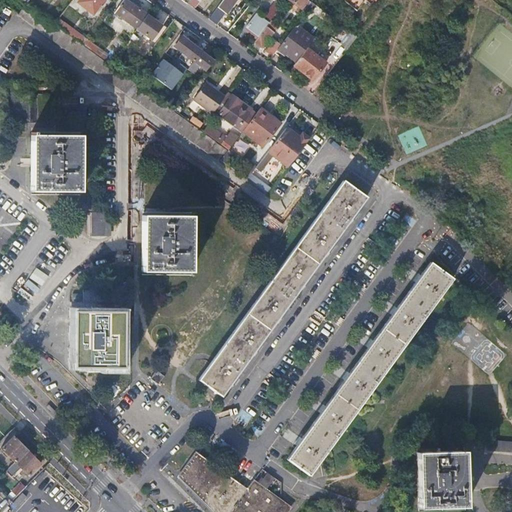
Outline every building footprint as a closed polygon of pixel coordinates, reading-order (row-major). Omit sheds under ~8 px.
[(103,0),(80,0),(79,2),(94,13),(103,0)] [(122,0),(114,12),(136,27),(147,13),(127,0),(122,0)] [(222,0),(209,18),(217,24),(224,13),(228,16),(240,0),(222,0)] [(290,0),(304,10),(307,7),(311,1),(309,0),(284,0),(284,1),(285,2),(286,0),(290,0)] [(226,149),(26,4),(18,14),(36,27),(131,96),(219,159),(226,149)] [(147,13),(136,27),(152,39),(162,25),(147,13)] [(259,35),(268,22),(255,13),(246,25),(259,35)] [(259,35),(254,41),(262,47),(278,25),(270,19),(268,22),(259,35)] [(297,24),(279,50),(296,63),(307,48),(315,37),(297,24)] [(341,43),(349,49),(358,36),(350,31),(341,43)] [(216,60),(182,35),(173,47),(194,62),(188,69),(195,74),(200,67),(206,72),(216,60)] [(265,50),(272,55),(280,45),(273,40),(265,50)] [(326,62),(307,48),(296,63),(294,65),(313,79),(326,62)] [(183,73),(163,58),(150,75),(171,90),(183,73)] [(194,99),(213,113),(217,107),(224,96),(205,83),(194,99)] [(16,95),(16,86),(9,85),(9,119),(26,120),(37,120),(37,95),(16,95)] [(224,96),(217,107),(221,110),(219,113),(226,119),(238,127),(248,113),(249,113),(240,106),(242,104),(227,92),(224,96)] [(240,106),(249,113),(251,110),(242,104),(240,106)] [(253,117),(243,130),(263,146),(280,122),(261,107),(253,117)] [(225,120),(241,133),(243,130),(253,117),(248,113),(238,127),(226,119),(225,120)] [(203,130),(229,149),(238,136),(231,131),(227,137),(208,123),(203,130)] [(287,167),(309,139),(303,134),(300,138),(286,127),(256,167),(261,170),(272,155),(287,167)] [(34,173),(34,180),(34,190),(78,190),(78,180),(78,173),(78,153),(78,145),(78,135),(37,135),(34,135),(34,145),(34,152),(34,161),(34,173)] [(244,153),(248,147),(240,142),(236,148),(244,153)] [(247,179),(268,193),(270,189),(272,187),(251,173),(247,179)] [(205,375),(203,373),(199,378),(199,379),(221,396),(232,381),(237,374),(256,349),(261,341),(280,316),(285,308),(304,283),(309,275),(328,249),(333,242),(352,216),(357,209),(366,197),(344,180),(339,186),(342,188),(337,194),(335,192),(328,202),(330,204),(326,210),(323,208),(315,219),(317,221),(313,227),(311,225),(304,235),(306,237),(302,243),(299,241),(291,253),(293,254),(289,260),(287,259),(279,268),(282,270),(277,276),(275,274),(267,286),(269,287),(265,293),(263,292),(255,302),(258,303),(253,309),(251,307),(243,319),(245,321),(241,326),(238,325),(231,335),(234,336),(229,342),(227,340),(219,352),(221,353),(217,360),(214,358),(213,360),(211,362),(207,368),(210,369),(205,375)] [(0,250),(22,222),(0,205),(0,250)] [(360,211),(357,209),(352,216),(355,218),(357,215),(360,211)] [(91,212),(92,236),(112,236),(111,211),(91,212)] [(189,215),(144,215),(144,225),(144,232),(144,242),(144,253),(144,261),(144,271),(188,271),(189,261),(189,253),(189,233),(189,225),(189,215)] [(336,244),(333,242),(328,249),(331,251),(333,248),(336,244)] [(430,261),(420,275),(414,282),(396,308),(390,315),(372,340),(367,348),(348,373),(343,380),(324,405),(319,413),(301,438),(295,445),(286,457),(309,474),(313,468),(310,466),(315,460),(318,462),(322,456),(325,452),(322,450),(326,445),(329,447),(337,436),(334,434),(339,428),(341,430),(348,420),(346,418),(350,412),(353,414),(358,407),(361,403),(358,401),(363,395),(365,397),(372,387),(370,386),(374,380),(377,381),(384,371),(382,369),(386,363),(389,365),(396,355),(394,353),(398,347),(400,349),(408,338),(406,336),(410,330),(413,332),(420,322),(418,320),(422,314),(424,316),(432,305),(430,304),(434,298),(437,299),(444,290),(441,288),(446,282),(448,284),(451,280),(453,278),(430,261)] [(312,278),(309,275),(304,283),(306,285),(309,281),(312,278)] [(288,310),(285,308),(280,316),(282,318),(285,314),(288,310)] [(120,310),(75,310),(75,320),(75,334),(75,341),(75,348),(75,356),(75,366),(120,366),(120,334),(120,320),(120,310)] [(264,344),(261,341),(256,349),(258,351),(261,348),(264,344)] [(158,384),(165,375),(157,370),(150,378),(158,384)] [(240,376),(237,374),(232,381),(235,384),(237,380),(240,376)] [(511,442),(488,440),(487,450),(487,451),(511,453),(511,442)] [(418,451),(419,461),(419,469),(419,489),(419,496),(420,506),(462,505),(462,495),(462,488),(462,478),(461,468),(461,460),(461,450),(418,451)] [(182,476),(217,511),(286,511),(290,506),(253,480),(247,489),(198,454),(182,476)] [(59,482),(32,511),(55,511),(72,494),(59,482)] [(72,494),(55,511),(82,511),(87,507),(72,494)] [(319,501),(316,507),(320,510),(325,502),(321,498),(319,501)]
